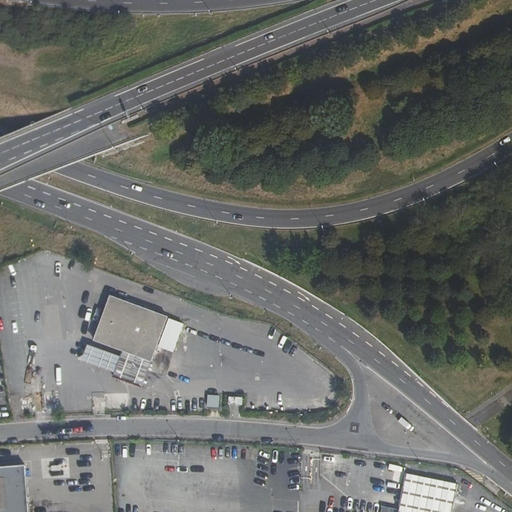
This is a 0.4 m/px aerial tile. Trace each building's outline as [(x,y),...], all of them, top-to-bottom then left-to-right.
[(152,362),(168,316),(97,289),(80,337),(122,351),(152,362)] [(152,362),(122,351),(119,359),(85,347),(78,367),(142,390),(152,362)] [(229,407),(229,415),(241,415),(241,407),(229,407)] [(28,511),(24,467),(0,468),(0,511),(28,511)] [(455,511),(461,486),(407,474),(397,511),(455,511)]
